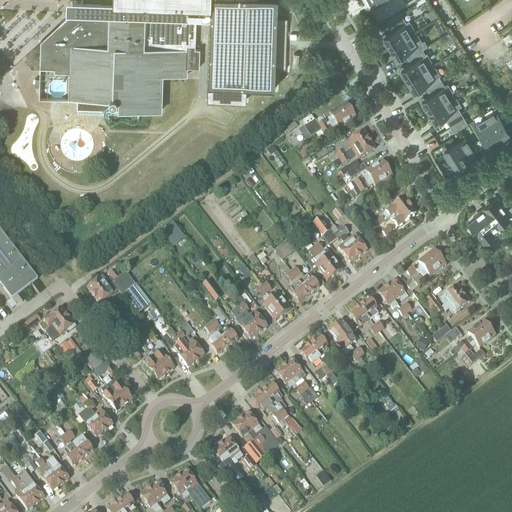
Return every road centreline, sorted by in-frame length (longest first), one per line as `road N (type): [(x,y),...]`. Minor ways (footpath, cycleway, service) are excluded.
road 1 (residential): [(192,410),(444,215)]
road 2 (track): [(511,358),(299,511)]
road 3 (residential): [(444,215),(344,44),(291,42)]
road 4 (residential): [(155,405),(59,287)]
